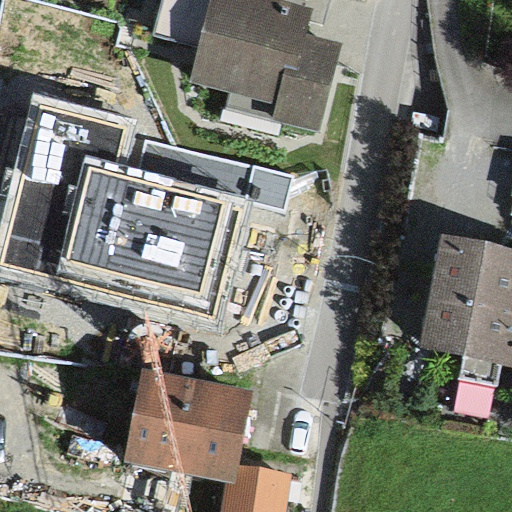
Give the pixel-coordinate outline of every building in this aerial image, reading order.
[(197,46),(187,85),(231,96),(227,109),(319,132),(342,44),(307,35),(314,11),(269,0),(161,0),(152,35),(197,46)] [(63,272),(212,309),(238,205),(89,168),(63,272)] [(511,363),(511,250),(443,236),(420,344),(465,354),(461,377),(496,385),(501,362),(511,364),(511,363)] [(145,376),(130,460),(226,480),(235,482),(238,465),(250,394),(145,376)] [(289,511),(295,474),(238,465),(235,482),(226,480),(221,511),(289,511)]
